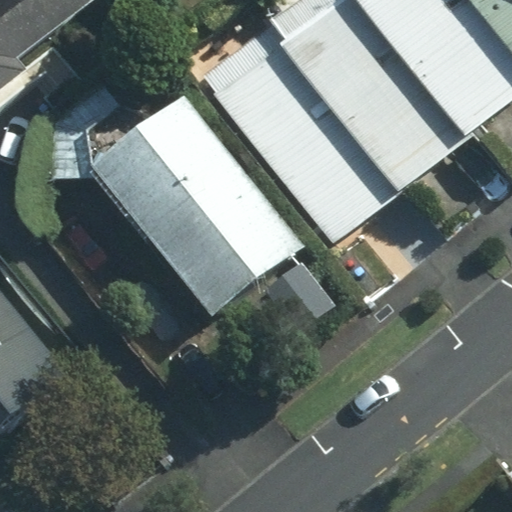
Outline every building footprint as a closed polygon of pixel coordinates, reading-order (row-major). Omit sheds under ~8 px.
[(0,0),(0,109),(41,76),(32,65),(108,0),(107,0),(0,0)] [(511,62),(456,0),(367,0),(484,130),(511,105),(511,62)] [(511,0),(484,0),(511,38),(511,0)] [(345,2),(296,42),(418,188),(467,147),(345,2)] [(286,47),(222,98),(338,243),(402,192),(286,47)] [(61,187),(86,188),(87,184),(105,185),(107,136),(132,111),(112,91),(63,131),(61,187)] [(201,100),(112,173),(231,317),(320,244),(201,100)] [(0,446),(80,379),(0,285),(0,446)]
